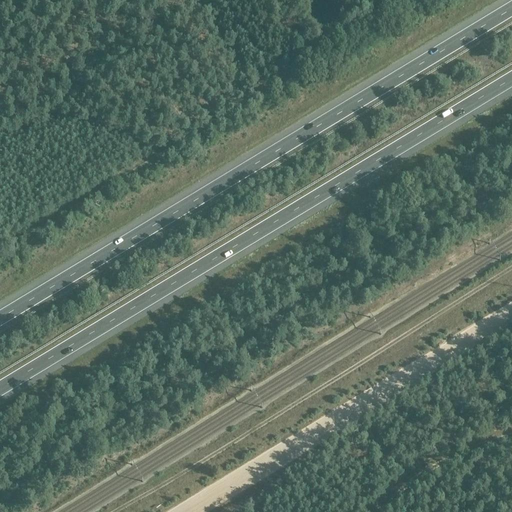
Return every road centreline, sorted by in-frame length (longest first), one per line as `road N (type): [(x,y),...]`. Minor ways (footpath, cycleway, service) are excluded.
road 1 (motorway): [(511,8),(0,318)]
road 2 (motorway): [(0,390),(511,81)]
road 3 (track): [(115,511),(511,269)]
